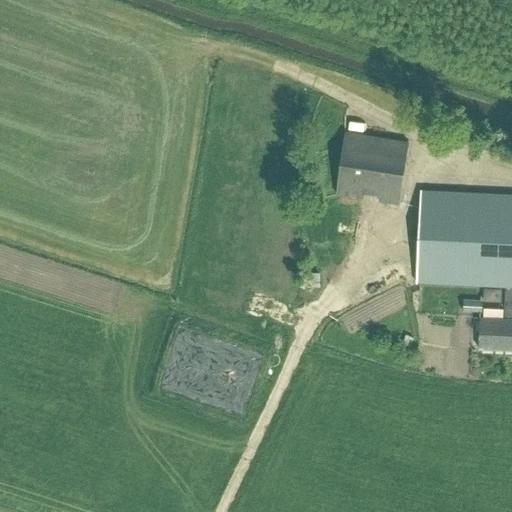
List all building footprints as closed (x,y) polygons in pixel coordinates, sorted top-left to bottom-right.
[(347,132),(338,196),(400,205),(409,141),(347,132)] [(511,350),(511,193),(422,189),(418,282),(507,286),(505,319),(482,318),(480,349),(511,350)] [(351,207),(336,225),(348,235),(363,217),(351,207)] [(383,308),(373,328),(396,339),(406,319),(383,308)] [(476,308),(476,318),(497,318),(497,308),(476,308)]
